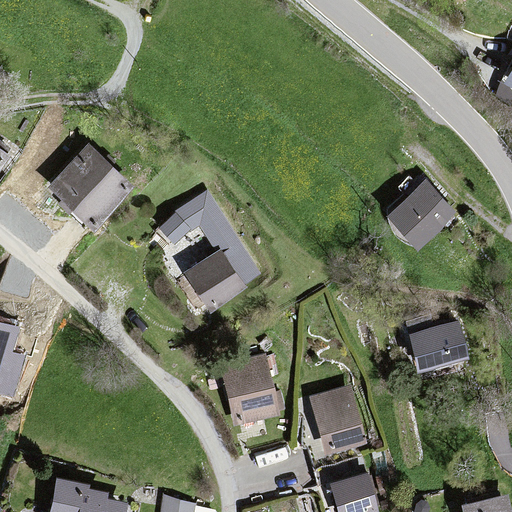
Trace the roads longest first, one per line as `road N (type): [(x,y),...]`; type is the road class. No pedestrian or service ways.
road 1 (residential): [(0,234),(68,289),(198,419),(217,452),(231,511)]
road 2 (tertiary): [(511,176),(439,92),(331,0)]
road 3 (track): [(108,95),(136,33),(130,15),(100,0)]
